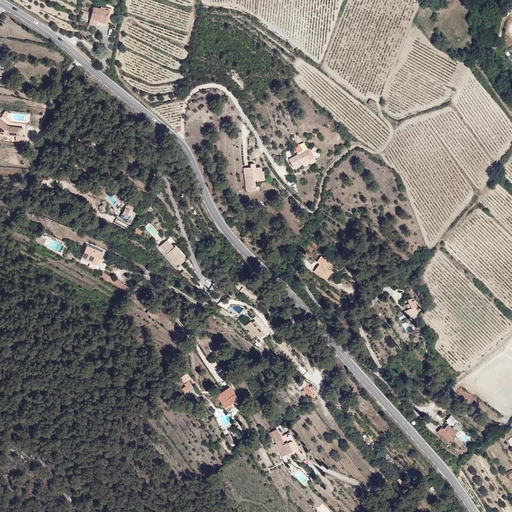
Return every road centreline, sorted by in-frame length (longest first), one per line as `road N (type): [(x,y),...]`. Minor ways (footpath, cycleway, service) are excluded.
road 1 (secondary): [(0,2),(182,144),(227,232),(475,511)]
road 2 (unknown): [(268,274),(256,287),(331,393)]
